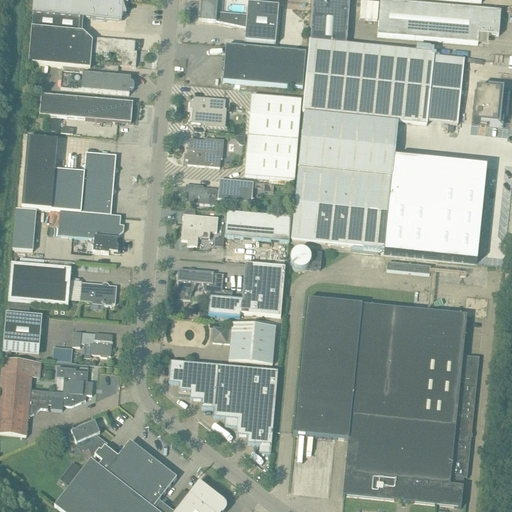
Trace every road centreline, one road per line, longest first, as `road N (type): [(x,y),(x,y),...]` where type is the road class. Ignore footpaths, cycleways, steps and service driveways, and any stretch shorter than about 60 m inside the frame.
road 1 (unclassified): [(172,0),(143,365),(149,396),(288,511)]
road 2 (unknown): [(477,511),(496,324)]
